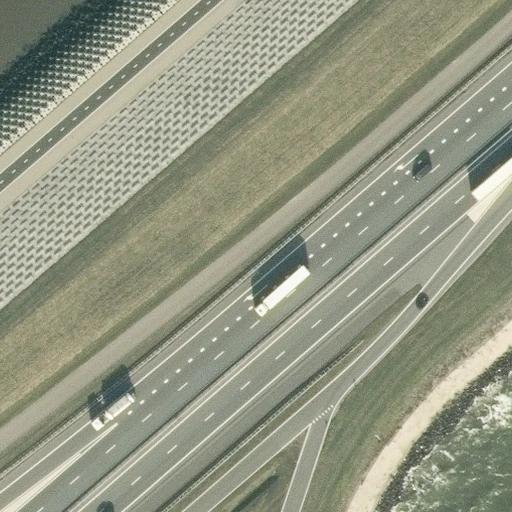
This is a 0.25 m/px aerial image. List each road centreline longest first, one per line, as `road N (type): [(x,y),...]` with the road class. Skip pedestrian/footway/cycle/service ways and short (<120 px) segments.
road 1 (motorway): [(103,511),(511,156)]
road 2 (motorway): [(511,104),(147,419)]
road 3 (motorway): [(342,387),(485,229),(511,168)]
road 4 (unclassified): [(197,511),(342,387)]
road 5 (motorway): [(147,419),(0,503)]
road 6 (motorway): [(147,419),(39,511)]
